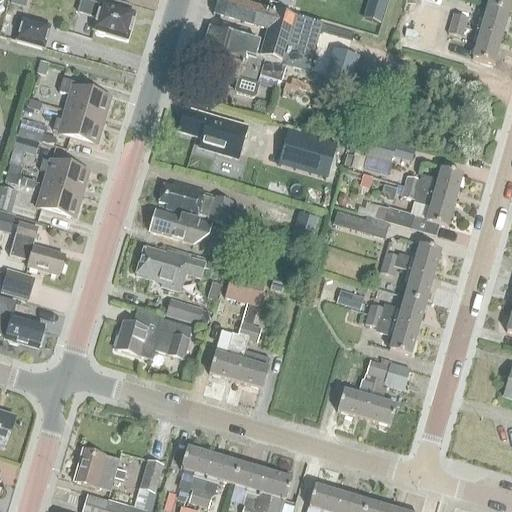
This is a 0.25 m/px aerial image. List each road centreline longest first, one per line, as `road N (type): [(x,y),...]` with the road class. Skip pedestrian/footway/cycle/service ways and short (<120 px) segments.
road 1 (residential): [(64,375),(181,0)]
road 2 (residential): [(420,481),(64,375)]
road 3 (residential): [(420,481),(511,156)]
road 4 (residential): [(25,511),(59,393)]
